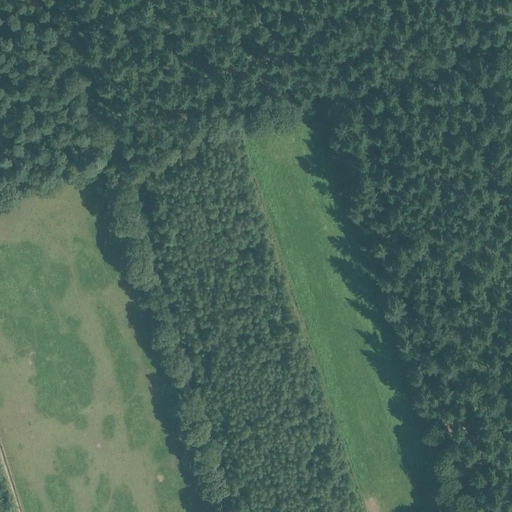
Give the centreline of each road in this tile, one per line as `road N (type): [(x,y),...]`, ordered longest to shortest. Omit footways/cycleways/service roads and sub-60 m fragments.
road 1 (track): [(67,0),(234,511)]
road 2 (track): [(118,157),(511,35)]
